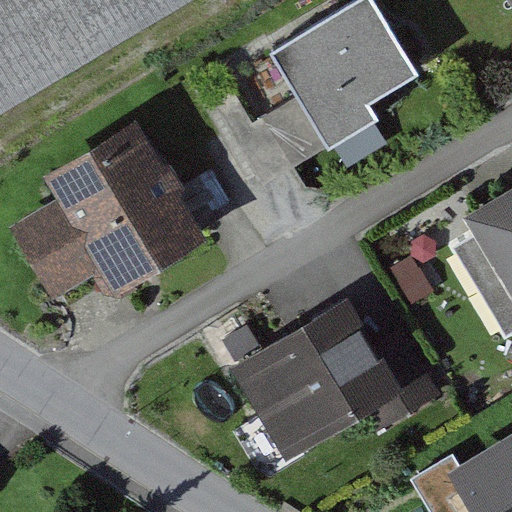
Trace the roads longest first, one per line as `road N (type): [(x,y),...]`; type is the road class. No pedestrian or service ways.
road 1 (residential): [(62,406),(511,136)]
road 2 (residential): [(229,511),(62,406)]
